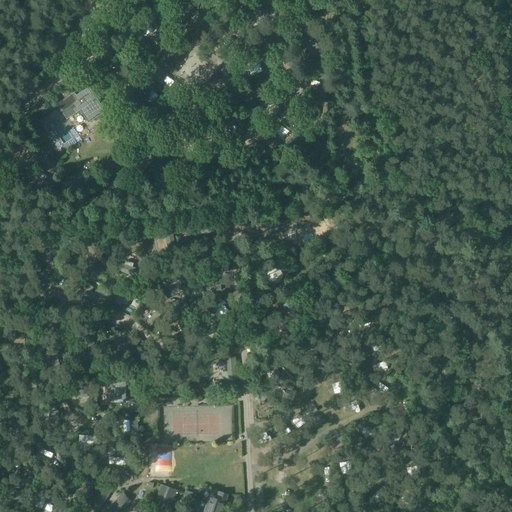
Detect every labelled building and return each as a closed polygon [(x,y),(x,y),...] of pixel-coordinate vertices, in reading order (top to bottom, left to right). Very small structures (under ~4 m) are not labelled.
[(78,112),(87,124),(103,113),(86,90),(74,98),(72,95),(55,107),(65,121),(78,112)] [(37,106),(41,113),(48,108),(50,111),(52,109),(46,100),(37,106)] [(75,175),(61,178),(64,187),(88,182),(86,173),(83,171),(77,173),(75,175)] [(52,190),(57,181),(37,172),(33,180),(52,190)] [(166,234),(161,236),(163,250),(169,249),(166,234)] [(96,263),(102,258),(92,242),(85,247),(96,263)] [(50,246),(49,262),(57,262),(58,247),(50,246)] [(216,255),(199,260),(200,267),(218,262),(216,255)] [(130,267),(121,264),(118,271),(140,278),(142,271),(132,267),(130,267)] [(63,270),(57,266),(54,272),(59,276),(63,270)] [(280,281),(281,280),(282,279),(282,277),(282,276),(282,274),(282,273),(281,271),(280,270),(279,269),(278,268),(276,268),(275,268),(273,268),(272,268),(270,269),(269,270),(268,272),(268,273),(267,275),(267,276),(268,278),(269,279),(270,281),(271,282),(272,282),(274,283),(275,283),(277,283),(278,282),(280,281)] [(20,270),(20,278),(33,279),(33,271),(20,270)] [(162,279),(177,282),(175,289),(183,291),(187,276),(164,270),(162,279)] [(327,285),(328,284),(329,284),(329,282),(330,281),(330,280),(330,278),(330,277),(329,276),(328,275),(327,274),(326,273),(325,273),(323,273),(322,273),(321,274),(319,274),(319,275),(318,277),(317,278),(317,279),(317,281),(318,282),(318,283),(319,284),(320,285),(321,286),(323,286),(324,286),(325,286),(327,285)] [(114,304),(121,306),(122,303),(126,284),(119,282),(114,304)] [(92,294),(93,288),(72,284),(70,290),(92,294)] [(197,285),(196,285),(195,285),(194,285),(193,286),(192,287),(191,288),(191,289),(191,290),(191,291),(191,292),(191,293),(191,294),(192,295),(193,296),(194,296),(195,297),(196,297),(197,297),(198,297),(199,297),(200,296),(201,296),(202,295),(202,294),(203,293),(203,292),(203,291),(203,290),(203,289),(202,288),(202,287),(201,286),(200,285),(199,285),(198,285),(197,285)] [(32,293),(24,292),(22,310),(30,311),(32,293)] [(289,307),(291,306),(292,305),(293,304),(294,303),(294,301),(295,300),(294,298),(294,297),(293,295),(292,294),(291,293),(290,293),(288,292),(287,292),(285,292),(284,293),(283,294),(282,295),(281,296),(280,298),(280,299),(280,301),(280,302),(281,303),(282,305),(283,306),(285,306),(286,307),(288,307),(289,307)] [(146,322),(150,326),(160,315),(156,311),(146,322)] [(324,328),(326,327),(327,326),(328,325),(328,323),(329,321),(329,320),(328,318),(328,317),(327,315),(326,314),(324,313),(323,313),(321,313),(319,313),(318,313),(316,314),(315,315),(314,316),(314,318),(313,320),(313,321),(313,323),(314,324),(315,326),(316,327),(318,328),(319,328),(321,328),(323,328),(324,328)] [(57,322),(48,334),(57,341),(66,329),(57,322)] [(67,330),(53,346),(59,351),(72,335),(67,330)] [(126,354),(129,348),(136,337),(128,331),(120,343),(117,341),(114,346),(126,354)] [(17,360),(14,360),(15,367),(26,366),(24,339),(14,339),(14,347),(16,347),(17,360)] [(88,341),(88,363),(96,363),(97,342),(88,341)] [(43,355),(50,376),(57,374),(51,353),(43,355)] [(234,357),(226,357),(228,382),(236,381),(237,381),(235,356),(234,357)] [(276,379),(277,378),(278,377),(279,375),(279,374),(279,372),(278,371),(278,370),(277,368),(276,367),(274,367),(273,366),(272,366),(270,366),(269,367),(267,368),(266,369),(265,370),(265,371),(265,373),(265,374),(265,376),(266,377),(267,378),(268,379),(269,380),(271,380),(272,380),(273,380),(275,380),(276,379)] [(111,400),(124,401),(125,381),(112,381),(112,383),(105,382),(105,392),(111,392),(111,400)] [(170,387),(150,387),(150,395),(170,394),(170,387)] [(58,410),(48,412),(51,436),(62,435),(58,410)] [(13,421),(17,440),(24,438),(21,420),(13,421)] [(137,420),(130,421),(130,434),(126,434),(126,437),(130,437),(130,440),(138,440),(137,420)] [(79,435),(79,442),(100,444),(101,437),(79,435)] [(130,459),(110,457),(109,464),(129,466),(130,459)] [(35,478),(14,480),(14,487),(36,485),(35,478)] [(113,488),(104,482),(90,503),(99,509),(113,488)] [(177,490),(162,485),(157,500),(172,505),(177,490)] [(263,486),(255,486),(256,504),(264,504),(263,486)] [(119,511),(131,498),(123,491),(107,510),(109,511),(119,511)] [(210,496),(209,499),(225,504),(228,494),(219,491),(217,496),(217,498),(210,496)] [(205,511),(222,511),(225,504),(209,499),(205,511)]
